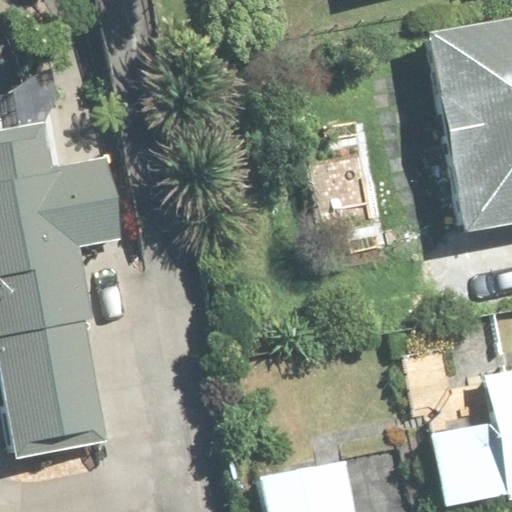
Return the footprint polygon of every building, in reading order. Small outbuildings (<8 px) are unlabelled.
[(327,0),(333,25),(425,6),(425,5),(452,0),(327,0)] [(511,13),(423,28),(454,231),(511,222),(511,13)] [(0,511),(5,511),(94,494),(51,286),(110,275),(97,207),(38,219),(26,163),(0,167),(0,511)] [(511,511),(511,407),(446,416),(453,462),(395,473),(402,511),(511,511)] [(324,511),(323,503),(272,511),(324,511)]
